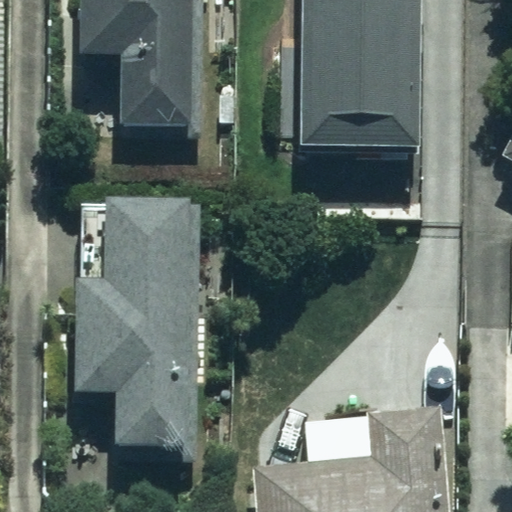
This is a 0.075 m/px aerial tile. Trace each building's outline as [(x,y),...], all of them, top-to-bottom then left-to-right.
[(64,0),(62,82),(108,83),(106,149),(177,151),(181,0),(64,0)] [(409,0),(290,0),(289,162),(402,167),(409,0)] [(511,119),(487,167),(511,179),(511,119)] [(197,217),(80,214),(78,292),(67,292),(64,412),(80,412),(79,468),(191,471),(197,217)] [(440,511),(438,429),(361,425),(357,482),(249,476),(250,511),(440,511)]
